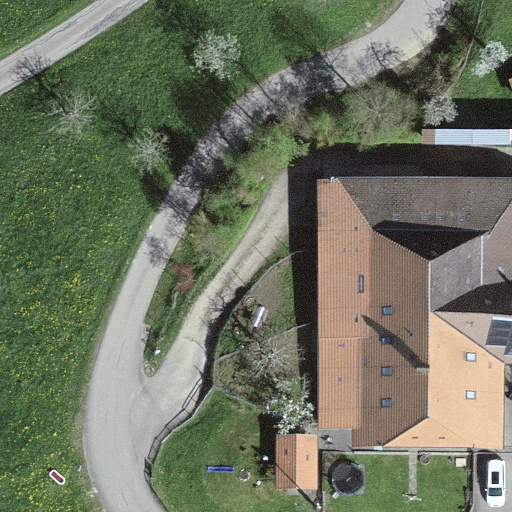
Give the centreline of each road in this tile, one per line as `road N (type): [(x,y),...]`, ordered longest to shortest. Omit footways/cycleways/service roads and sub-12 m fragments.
road 1 (unclassified): [(135,511),(110,474),(102,417),(117,341),(151,252),(211,149),(255,108),(386,42),(425,0)]
road 2 (unclassified): [(117,0),(0,74)]
